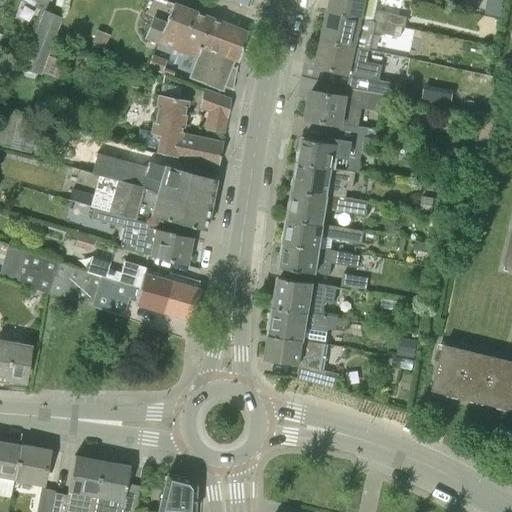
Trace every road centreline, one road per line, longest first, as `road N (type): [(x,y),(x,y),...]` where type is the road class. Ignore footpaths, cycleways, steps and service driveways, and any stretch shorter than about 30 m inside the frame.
road 1 (residential): [(225,388),(256,143),(280,31)]
road 2 (tertiary): [(511,511),(355,437),(260,420)]
road 3 (tertiary): [(0,413),(187,424)]
